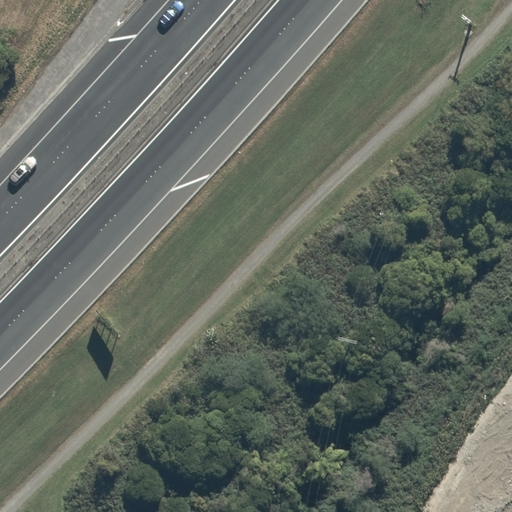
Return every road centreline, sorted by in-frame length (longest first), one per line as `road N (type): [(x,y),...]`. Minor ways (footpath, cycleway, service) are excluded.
road 1 (trunk): [(308,0),(0,335)]
road 2 (trunk): [(0,219),(200,0)]
